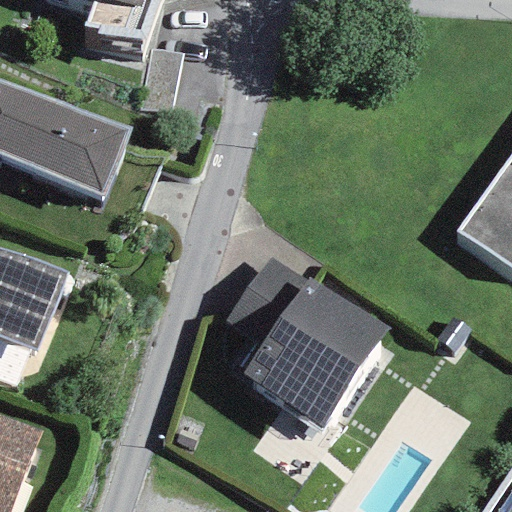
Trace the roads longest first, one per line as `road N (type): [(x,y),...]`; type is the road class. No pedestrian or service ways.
road 1 (residential): [(248,12),(235,137),(132,511)]
road 2 (residential): [(374,0),(248,12)]
